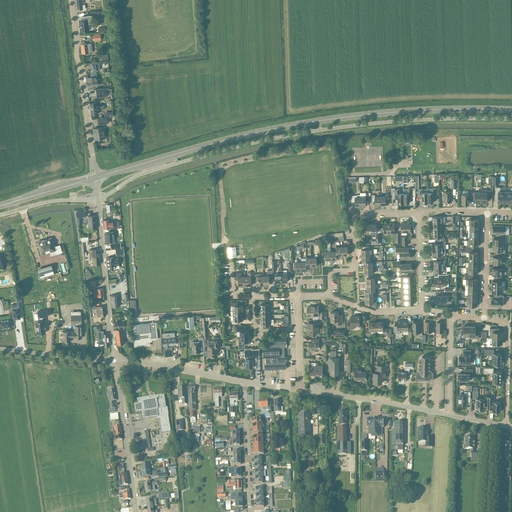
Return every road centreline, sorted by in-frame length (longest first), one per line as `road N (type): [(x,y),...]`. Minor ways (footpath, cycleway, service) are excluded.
road 1 (unclassified): [(97,199),(151,170),(286,135),(425,119),(511,119)]
road 2 (secondary): [(511,109),(344,117),(95,177)]
road 3 (residential): [(95,177),(71,0)]
road 4 (residential): [(419,213),(352,214),(354,266),(330,274),(329,296)]
road 5 (unclassified): [(113,360),(97,199)]
road 6 (unclassified): [(136,511),(113,360)]
road 7 (unclassified): [(448,415),(300,385)]
road 8 (unclassified): [(244,380),(113,360)]
road 9 (residential): [(250,511),(244,380)]
road 10 (residential): [(505,426),(506,323),(483,320)]
road 11 (track): [(287,388),(294,511)]
